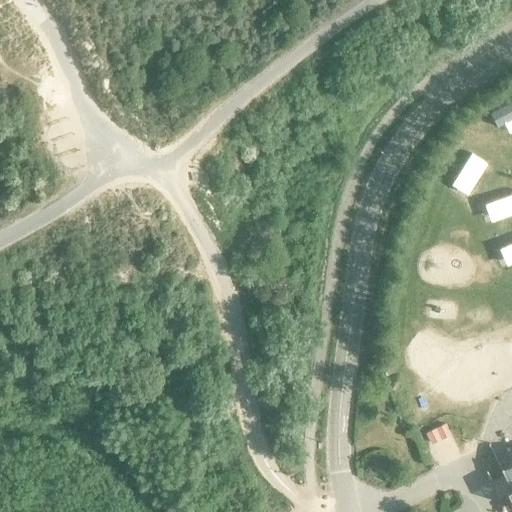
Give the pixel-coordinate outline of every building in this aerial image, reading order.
[(511,116),(511,97),(489,109),(496,124),(511,116)] [(485,161),(470,151),(451,178),(466,188),(485,161)] [(511,210),(511,189),(485,198),(491,216),(511,210)] [(511,258),(511,237),(498,243),(505,261),(511,258)] [(443,422),(426,431),(426,432),(431,442),(449,433),(443,422)] [(511,463),(500,469),(510,490),(505,492),(511,505),(511,463)]
